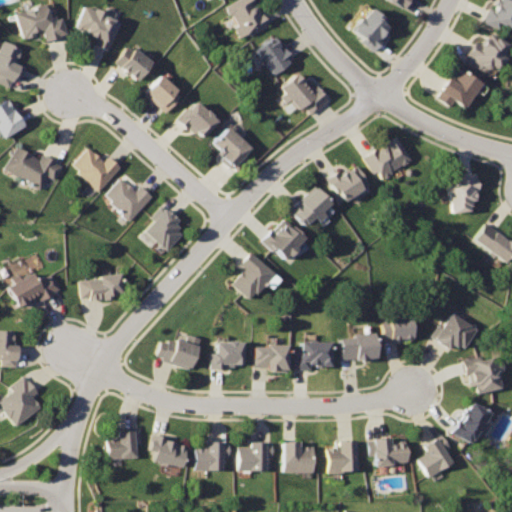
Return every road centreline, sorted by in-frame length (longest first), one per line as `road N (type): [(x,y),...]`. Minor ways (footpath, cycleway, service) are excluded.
road 1 (residential): [(380,94),(286,157),(123,333),(70,448),(68,511)]
road 2 (residential): [(101,367),(184,404),(397,404),(419,396)]
road 3 (residential): [(225,218),(135,132),(64,93)]
road 4 (residential): [(380,94),(428,124),(511,154)]
road 5 (residential): [(297,0),(380,94)]
